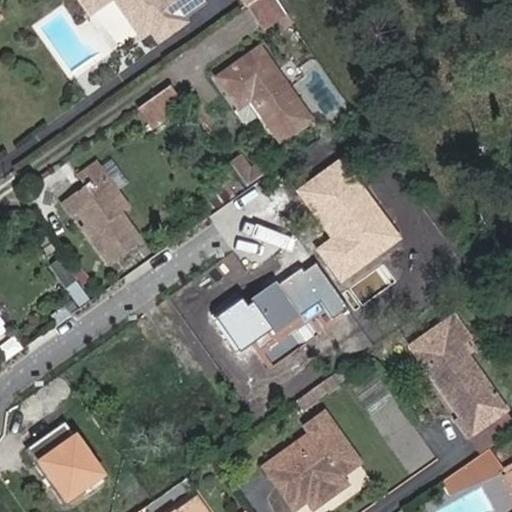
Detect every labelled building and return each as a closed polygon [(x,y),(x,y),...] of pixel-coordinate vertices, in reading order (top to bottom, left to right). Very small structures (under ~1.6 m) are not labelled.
[(84,0),(92,11),(104,2),(102,0),(84,0)] [(107,0),(131,0),(152,29),(164,21),(172,33),(184,25),(181,20),(203,4),(200,0),(102,0),(104,2),(107,0)] [(131,0),(119,0),(142,37),(152,29),(131,0)] [(261,0),(248,9),(263,29),(278,19),(284,28),(291,23),(274,0),(261,0)] [(161,41),(172,33),(164,21),(152,29),(161,41)] [(217,79),(238,110),(251,100),(280,141),(311,120),(261,48),(217,79)] [(171,90),(140,111),(152,127),(183,107),(171,90)] [(240,177),(247,187),(260,177),(254,168),(240,177)] [(83,182),(85,186),(88,190),(107,177),(101,169),(83,182)] [(79,213),(86,224),(93,234),(89,237),(106,262),(139,238),(121,214),(130,208),(107,177),(88,190),(85,186),(64,201),(74,216),(79,213)] [(264,184),(226,211),(236,225),(275,198),(264,184)] [(93,234),(86,224),(82,227),(89,237),(93,234)] [(50,266),(63,285),(73,278),(60,259),(50,266)] [(71,297),(78,307),(88,300),(81,290),(71,297)] [(409,346),(412,351),(445,328),(459,347),(462,345),(463,346),(472,340),(455,315),(409,346)] [(445,328),(412,351),(460,418),(456,421),(468,439),(487,427),(509,411),(463,346),(462,345),(459,347),(445,328)] [(301,451),(297,444),(264,467),(277,486),(291,476),(307,500),(313,509),(347,485),(341,475),(358,462),(325,413),(305,427),(310,435),(314,441),(301,451)] [(29,448),(66,501),(102,476),(65,423),(29,448)] [(487,427),(468,439),(480,456),(498,443),(487,427)] [(310,435),(297,444),(301,451),(314,441),(310,435)] [(470,486),(460,470),(440,484),(449,498),(470,486)] [(294,509),(307,500),(291,476),(277,486),(294,509)] [(207,511),(196,496),(172,511),(207,511)]
